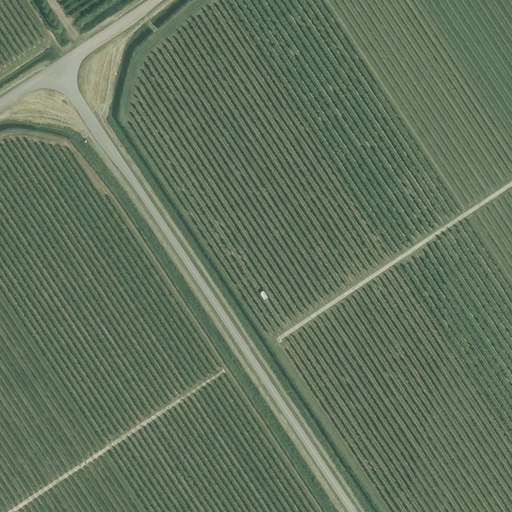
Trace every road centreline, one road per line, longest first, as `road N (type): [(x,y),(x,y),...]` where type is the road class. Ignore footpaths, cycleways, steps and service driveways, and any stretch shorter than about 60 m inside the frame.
road 1 (unclassified): [(350,511),(54,68)]
road 2 (unclassified): [(54,68),(160,0)]
